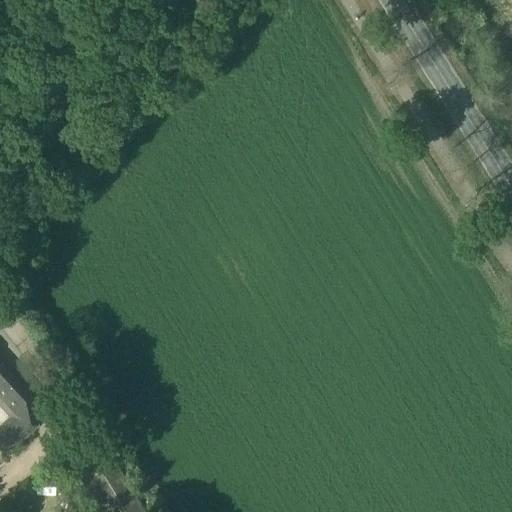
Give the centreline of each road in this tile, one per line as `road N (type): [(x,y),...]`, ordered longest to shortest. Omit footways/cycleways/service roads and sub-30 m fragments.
road 1 (unclassified): [(0,173),(165,0)]
road 2 (secondary): [(511,191),(389,0)]
